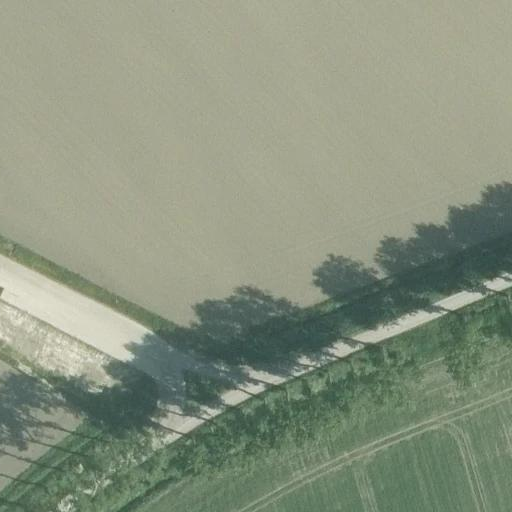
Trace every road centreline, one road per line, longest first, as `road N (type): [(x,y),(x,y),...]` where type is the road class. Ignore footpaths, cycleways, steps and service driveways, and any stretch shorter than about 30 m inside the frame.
road 1 (unclassified): [(275,377),(511,276)]
road 2 (residential): [(159,352),(0,264)]
road 3 (unclassified): [(59,511),(169,432)]
road 4 (residential): [(275,377),(229,377),(159,352)]
